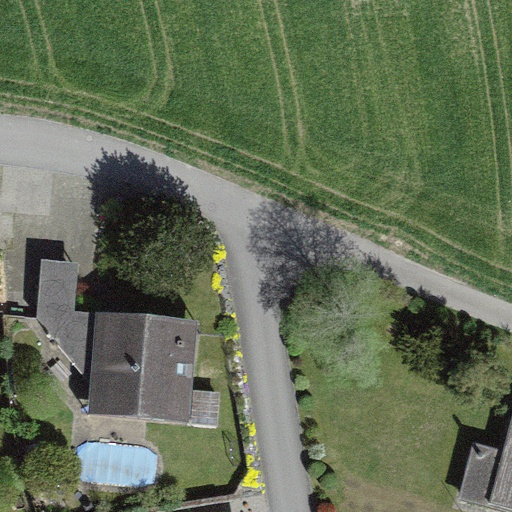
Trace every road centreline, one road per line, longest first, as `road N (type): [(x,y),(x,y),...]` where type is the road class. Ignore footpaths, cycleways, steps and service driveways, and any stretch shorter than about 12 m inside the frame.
road 1 (residential): [(237,203),(289,511)]
road 2 (residential): [(237,203),(511,312)]
road 3 (residential): [(0,135),(114,157),(237,203)]
